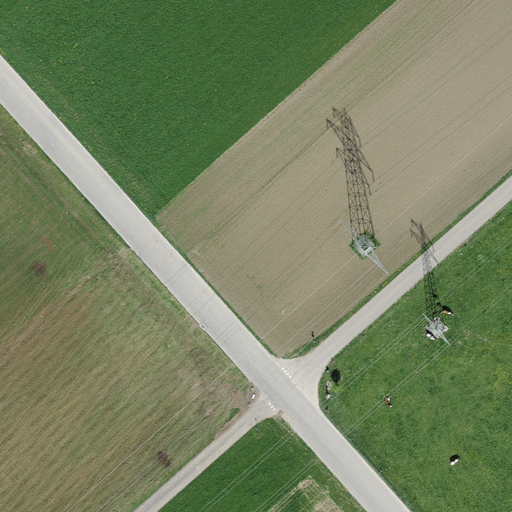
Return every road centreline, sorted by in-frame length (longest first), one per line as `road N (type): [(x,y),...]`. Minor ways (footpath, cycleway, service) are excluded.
road 1 (unclassified): [(386,511),(0,81)]
road 2 (track): [(143,511),(511,184)]
